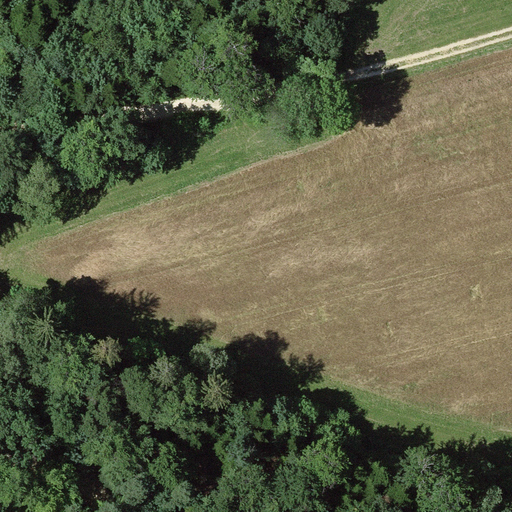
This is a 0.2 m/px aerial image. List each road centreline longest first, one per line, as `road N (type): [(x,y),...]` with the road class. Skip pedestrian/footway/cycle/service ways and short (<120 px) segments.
road 1 (track): [(511,30),(261,96),(0,129)]
road 2 (track): [(112,511),(0,460)]
